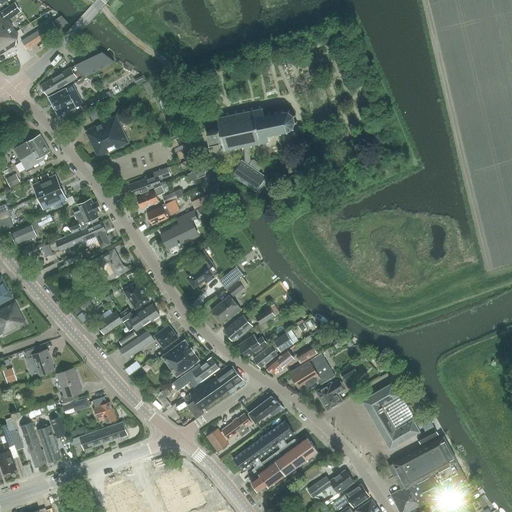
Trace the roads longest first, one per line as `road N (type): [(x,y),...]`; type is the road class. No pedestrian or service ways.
road 1 (residential): [(389,511),(329,432),(190,319),(109,201),(10,89)]
road 2 (tertiary): [(175,435),(0,249)]
road 3 (residential): [(175,435),(0,501)]
road 4 (unclassified): [(10,89),(104,0)]
